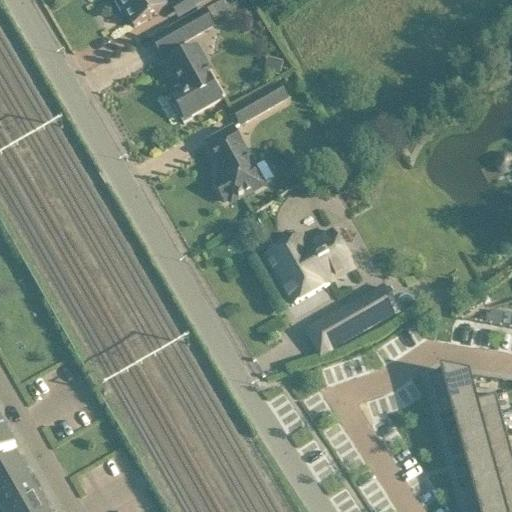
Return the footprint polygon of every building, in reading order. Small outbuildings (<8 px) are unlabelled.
[(117,0),(118,1),(115,3),(122,15),(125,13),(134,29),(167,9),(161,0),(117,0)] [(190,0),(196,11),(214,0),(190,0)] [(217,5),(207,10),(214,23),(224,18),(217,5)] [(204,12),(169,32),(178,48),(213,28),(204,12)] [(226,99),(225,98),(218,86),(204,61),(194,44),(189,47),(172,57),(174,62),(168,66),(178,85),(181,84),(185,89),(179,93),(182,98),(180,99),(176,102),(178,106),(174,108),(184,126),(192,121),(191,119),(226,99)] [(271,59),(268,72),(280,75),(283,63),(271,59)] [(286,101),(279,87),(233,113),(241,127),(286,101)] [(263,187),(246,157),(242,150),(243,149),(233,131),(208,145),(222,170),(216,174),(221,183),(216,186),(226,204),(231,201),(233,204),(239,200),(239,202),(245,199),(244,198),(263,187)] [(410,131),(400,137),(406,147),(417,141),(410,131)] [(493,163),(493,165),(493,167),(494,169),(494,170),(495,172),(496,173),(498,174),(499,175),(501,175),(503,176),(504,176),(506,175),(508,175),(509,174),(511,173),(511,171),(511,158),(511,157),(509,156),(508,155),(506,155),(504,154),(503,154),(501,155),(499,155),(498,156),(496,157),(495,159),(494,160),(494,162),(493,163)] [(278,273),(296,306),(330,286),(329,285),(355,271),(333,233),(303,250),(298,240),(265,259),(274,275),(278,273)] [(385,290),(329,322),(343,346),(399,314),(385,290)] [(511,314),(505,314),(503,326),(511,327),(511,314)] [(470,377),(441,371),(430,378),(440,413),(497,398),(496,397),(477,402),(470,377)] [(502,416),(497,398),(440,413),(440,414),(452,411),(456,428),(502,416)] [(507,435),(502,416),(456,428),(461,447),(507,435)] [(0,457),(16,448),(4,429),(0,431),(0,457)] [(511,453),(507,435),(461,447),(467,466),(511,453)] [(511,472),(511,453),(467,466),(472,484),(511,472)] [(0,492),(26,478),(15,458),(0,466),(0,492)] [(511,492),(511,472),(472,484),(477,503),(511,492)] [(9,511),(37,496),(26,478),(0,492),(0,505),(3,511),(9,511)] [(511,511),(511,492),(477,503),(479,511),(511,511)] [(46,511),(37,496),(9,511),(46,511)]
